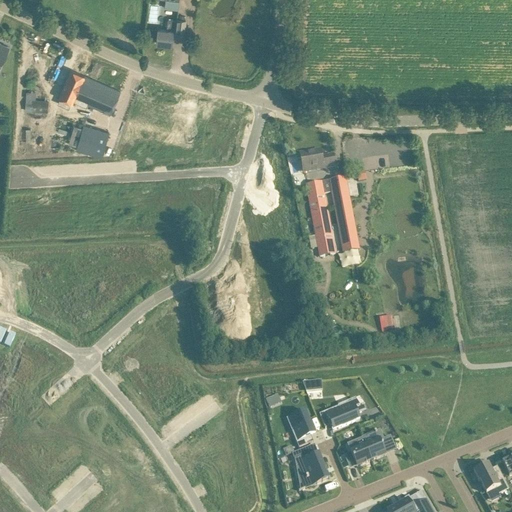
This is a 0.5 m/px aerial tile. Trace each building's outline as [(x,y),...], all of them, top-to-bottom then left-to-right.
[(184,32),(186,20),(177,19),(177,20),(168,19),(166,30),(158,29),(156,42),(171,44),(173,30),(176,31),(175,31),(184,32)] [(0,65),(8,47),(0,43),(0,65)] [(71,69),(58,98),(72,104),(72,103),(84,108),(85,104),(110,115),(118,96),(120,91),(71,69)] [(26,99),(25,110),(36,112),(47,113),(48,101),(26,99)] [(137,125),(133,138),(140,141),(142,136),(141,136),(151,105),(152,102),(141,99),(133,124),(137,125)] [(151,105),(141,136),(142,136),(148,138),(152,125),(157,126),(163,108),(151,105)] [(157,126),(153,140),(160,142),(164,128),(168,130),(175,109),(163,106),(163,108),(157,126)] [(188,113),(183,133),(187,134),(183,148),(190,150),(194,136),(193,136),(198,118),(199,118),(199,116),(188,113)] [(198,118),(193,136),(194,136),(205,139),(206,139),(211,121),(199,118),(198,118)] [(205,139),(205,141),(218,145),(219,143),(218,143),(223,124),(222,124),(211,121),(206,139),(205,139)] [(223,124),(218,143),(219,143),(229,145),(234,125),(223,122),(222,124),(223,124)] [(85,124),(77,150),(100,157),(108,132),(85,124)] [(320,151),(300,154),(302,164),(302,165),(303,170),(304,178),(324,174),(323,169),(335,167),(335,165),(333,156),(321,158),(320,151)] [(365,172),(358,173),(359,182),(367,181),(365,172)] [(319,256),(333,253),(323,194),(332,193),(343,251),(358,249),(345,178),(307,185),(319,256)] [(199,184),(187,185),(188,203),(214,202),(213,190),(199,191),(199,184)] [(162,188),(151,189),(152,189),(153,212),(164,211),(162,188)] [(151,189),(143,190),(144,208),(143,208),(143,213),(153,212),(152,189),(151,189)] [(134,190),(125,191),(126,209),(135,208),(134,190)] [(143,190),(134,190),(135,208),(143,208),(144,208),(143,190)] [(81,191),(70,192),(71,213),(71,215),(82,215),(81,191)] [(107,191),(96,192),(97,210),(108,210),(107,192),(107,191)] [(107,192),(108,210),(117,209),(116,191),(107,192)] [(125,191),(116,191),(117,209),(126,209),(125,191)] [(70,192),(61,193),(62,211),(62,213),(71,213),(70,192)] [(52,193),(43,194),(44,212),(45,212),(53,211),(52,193)] [(61,193),(52,193),(53,211),(62,211),(61,193)] [(26,194),(15,195),(16,218),(27,218),(27,213),(26,213),(25,195),(26,195),(26,194)] [(26,195),(25,195),(26,213),(27,213),(35,212),(34,194),(26,195)] [(43,194),(34,194),(35,212),(35,217),(45,217),(45,212),(44,212),(43,194)] [(214,202),(188,203),(189,222),(201,221),(201,215),(214,214),(214,202)] [(260,248),(255,249),(257,262),(271,260),(272,266),(284,264),(281,245),(270,247),(270,245),(260,246),(260,248)] [(138,263),(147,275),(158,267),(155,262),(158,260),(155,257),(153,259),(149,254),(138,263)] [(126,270),(136,283),(147,275),(138,263),(133,256),(129,259),(133,265),(126,270)] [(273,272),(260,275),(262,286),(287,282),(284,264),(272,266),(273,272)] [(119,272),(111,278),(121,292),(133,282),(119,265),(116,268),(119,272)] [(106,279),(99,285),(111,300),(121,292),(111,278),(106,272),(103,275),(106,279)] [(81,300),(92,313),(109,299),(93,280),(88,283),(93,289),(81,300)] [(287,282),(262,286),(263,298),(264,300),(277,297),(278,302),(290,300),(287,282)] [(227,289),(227,290),(231,315),(249,312),(248,300),(241,301),(239,288),(227,289)] [(217,305),(211,306),(212,318),(231,315),(227,290),(227,289),(215,291),(217,305)] [(79,323),(92,313),(81,300),(76,294),(73,297),(77,301),(68,309),(79,323)] [(279,309),(266,311),(267,322),(268,323),(293,319),(290,300),(278,302),(279,309)] [(156,319),(148,326),(160,340),(171,331),(170,329),(172,328),(161,316),(157,320),(156,319)] [(392,317),(384,318),(387,331),(394,329),(392,317)] [(267,322),(269,334),(283,332),(284,339),(296,337),(293,319),(268,323),(267,322)] [(129,338),(115,351),(120,356),(117,359),(127,370),(139,359),(129,349),(135,344),(129,338)] [(32,370),(39,379),(50,370),(38,357),(35,359),(39,364),(32,370)] [(139,359),(127,370),(138,383),(144,378),(148,383),(162,373),(155,364),(148,370),(139,359)] [(25,392),(39,379),(32,370),(27,365),(22,369),(27,375),(17,383),(25,392)] [(321,381),(302,383),(306,392),(322,390),(321,381)] [(187,382),(178,387),(189,402),(197,396),(187,382)] [(178,387),(171,392),(182,407),(189,402),(178,387)] [(171,392),(163,397),(175,412),(182,407),(171,392)] [(266,399),(269,408),(282,404),(279,395),(266,399)] [(80,397),(72,406),(83,418),(97,404),(90,397),(85,401),(80,397)] [(163,397),(155,404),(167,418),(175,412),(163,397)] [(97,404),(83,418),(97,428),(107,418),(101,413),(104,410),(97,404)] [(215,427),(211,430),(225,449),(242,438),(237,428),(240,427),(236,407),(233,404),(217,415),(221,420),(213,425),(215,427)] [(331,426),(336,424),(338,429),(360,420),(357,415),(362,413),(359,406),(352,409),(350,404),(339,408),(338,407),(319,415),(325,429),(326,429),(326,428),(331,426)] [(309,432),(313,431),(306,412),(293,417),(294,418),(288,420),(293,430),(291,431),(299,449),(314,443),(313,442),(311,436),(309,432)] [(107,420),(97,429),(110,442),(123,431),(118,425),(115,428),(107,420)] [(123,431),(111,443),(123,457),(131,452),(123,442),(128,438),(123,431)] [(391,442),(389,438),(379,442),(378,439),(369,443),(367,437),(362,439),(371,461),(386,455),(382,446),(391,442)] [(371,461),(362,439),(356,441),(358,447),(349,451),(350,454),(344,457),(346,461),(352,458),(356,467),(371,461)] [(26,442),(15,452),(20,459),(30,447),(26,442)] [(30,447),(20,459),(25,464),(38,452),(30,447)] [(292,448),(284,451),(286,457),(294,453),(292,448)] [(305,450),(292,454),(294,459),(297,472),(304,471),(311,487),(329,480),(319,455),(309,459),(305,450)] [(38,452),(25,464),(31,470),(43,459),(38,452)] [(131,452),(124,457),(135,473),(148,464),(143,456),(138,461),(131,452)] [(220,467),(206,475),(212,483),(232,471),(228,465),(231,462),(226,455),(216,461),(220,467)] [(509,478),(511,476),(511,458),(502,463),(509,478)] [(43,459),(31,470),(37,476),(49,465),(43,459)] [(148,464),(134,473),(144,489),(153,483),(146,475),(152,471),(148,464)] [(49,465),(37,476),(43,482),(55,471),(49,465)] [(495,490),(498,495),(509,490),(497,467),(491,471),(488,465),(473,472),(479,482),(486,495),(495,490)] [(55,471),(43,482),(47,488),(59,477),(55,471)] [(232,471),(212,484),(219,495),(232,487),(238,497),(245,489),(240,481),(239,482),(232,471)] [(153,483),(145,489),(155,505),(169,496),(165,488),(159,492),(153,483)] [(169,496),(155,505),(159,511),(170,511),(168,508),(174,505),(169,496)] [(399,505),(398,506),(400,511),(433,511),(427,501),(417,507),(415,508),(414,507),(409,497),(400,502),(401,504),(399,505)] [(4,500),(0,503),(0,511),(2,511),(9,505),(4,500)]
